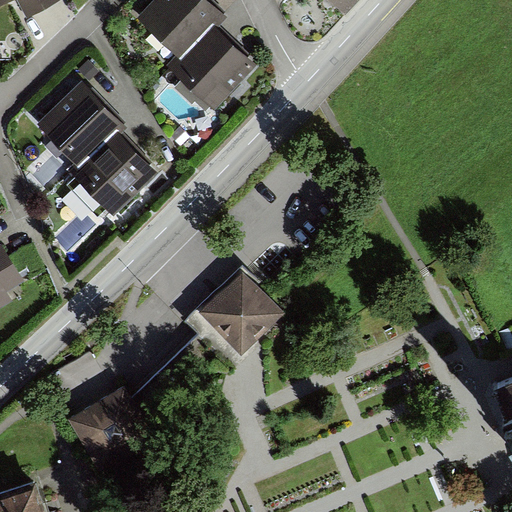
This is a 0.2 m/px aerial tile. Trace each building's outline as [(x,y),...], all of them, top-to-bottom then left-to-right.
[(19,0),(27,13),(50,0),(19,0)] [(149,0),(139,12),(184,55),(216,22),(225,12),(212,0),(149,0)] [(246,50),(216,22),(184,55),(174,65),(214,102),(255,59),(246,50)] [(82,76),(38,117),(80,161),(118,126),(124,120),(95,89),(82,76)] [(188,133),(179,124),(172,132),(181,140),(188,133)] [(148,158),(118,126),(80,161),(73,167),(112,210),(158,168),(148,158)] [(0,305),(13,298),(7,287),(24,277),(2,241),(0,242),(0,305)] [(285,308),(242,264),(199,306),(241,350),(285,308)] [(511,368),(490,378),(511,424),(511,368)] [(68,412),(102,468),(158,435),(125,378),(68,412)] [(34,475),(0,485),(0,511),(45,511),(45,509),(34,475)]
